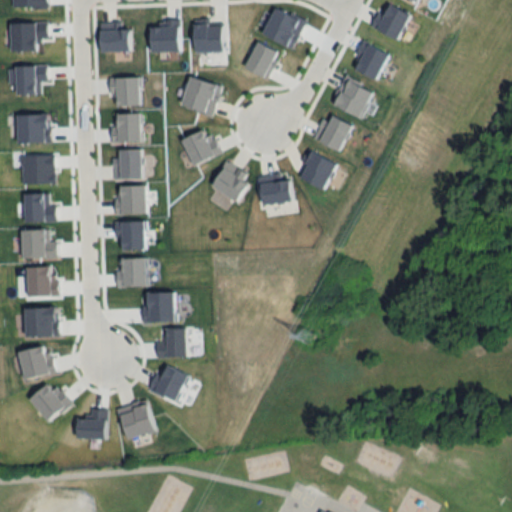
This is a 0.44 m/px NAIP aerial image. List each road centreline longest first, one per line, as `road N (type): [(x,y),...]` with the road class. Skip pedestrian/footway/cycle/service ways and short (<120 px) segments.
road 1 (residential): [(76,0),(90,324),(104,350)]
road 2 (residential): [(347,0),(291,108),(263,129)]
